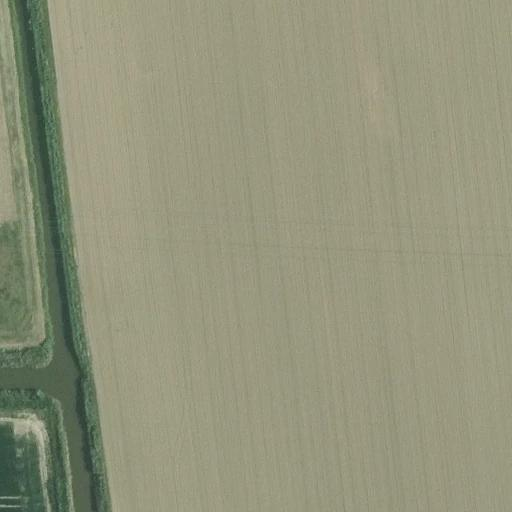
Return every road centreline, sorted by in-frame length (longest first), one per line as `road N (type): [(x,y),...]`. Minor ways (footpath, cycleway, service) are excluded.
road 1 (track): [(0,337),(37,338),(0,1)]
road 2 (track): [(0,422),(40,423),(51,511)]
